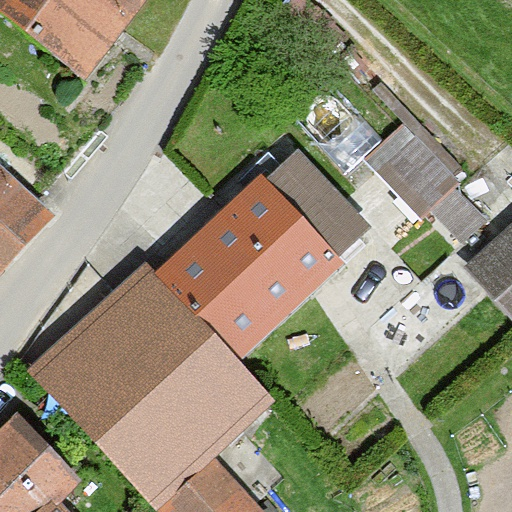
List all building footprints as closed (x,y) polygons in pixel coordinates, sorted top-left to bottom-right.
[(0,0),(0,28),(84,88),(146,0),(0,0)] [(400,118),(361,154),(422,219),(439,203),(464,231),(486,210),(400,118)] [(0,274),(45,224),(0,183),(0,274)] [(256,184),(149,277),(229,369),(336,276),(256,184)] [(511,230),(463,273),(511,328),(511,230)] [(144,272),(29,372),(151,511),(250,511),(207,462),(265,411),(229,369),(149,277),(144,272)] [(0,446),(0,511),(60,511),(76,496),(15,432),(0,446)]
